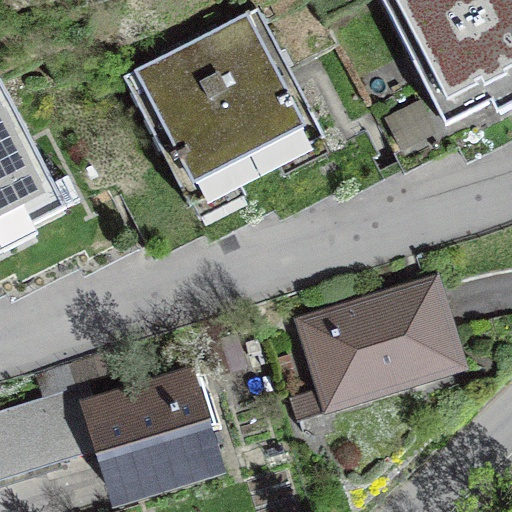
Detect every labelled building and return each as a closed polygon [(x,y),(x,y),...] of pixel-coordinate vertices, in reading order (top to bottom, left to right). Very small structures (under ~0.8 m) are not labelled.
[(511,0),(382,0),(462,155),(511,130),(511,0)] [(125,77),(170,167),(118,194),(148,253),(200,226),(205,236),(269,203),(275,214),(329,187),(333,195),(364,180),(357,166),(378,155),(365,130),(344,141),(339,131),(325,138),(259,9),(125,77)] [(0,286),(5,284),(0,274),(0,266),(9,261),(21,285),(74,258),(79,268),(134,240),(104,183),(61,206),(0,87),(0,286)] [(307,325),(331,401),(455,364),(432,287),(307,325)] [(0,476),(100,446),(104,460),(146,447),(158,485),(214,467),(187,378),(93,407),(87,390),(0,416),(0,476)]
